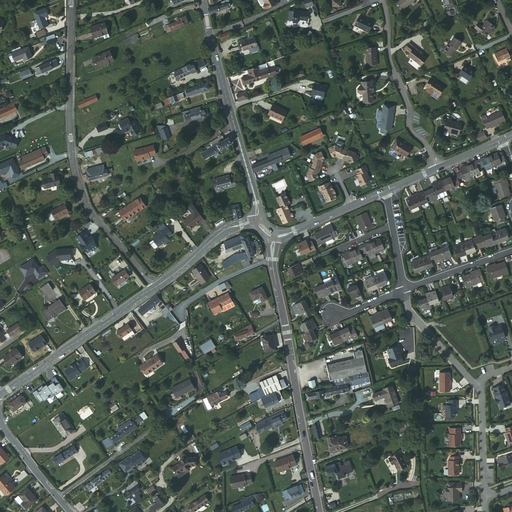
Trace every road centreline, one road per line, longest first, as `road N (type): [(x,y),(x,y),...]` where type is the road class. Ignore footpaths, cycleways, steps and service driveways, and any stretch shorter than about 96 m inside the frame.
road 1 (residential): [(70,0),(71,153),(81,195),(155,286)]
road 2 (secondary): [(273,239),(320,511)]
road 3 (secondary): [(202,0),(257,218)]
road 4 (tertiary): [(155,286),(0,395)]
road 5 (residential): [(383,0),(410,125),(437,167)]
road 6 (residential): [(480,384),(412,316),(403,288)]
